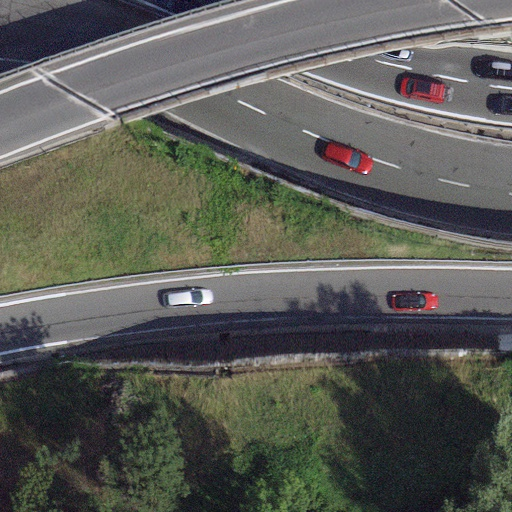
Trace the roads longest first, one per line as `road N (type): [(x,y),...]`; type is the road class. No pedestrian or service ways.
road 1 (motorway): [(0,16),(94,40),(418,167),(511,184)]
road 2 (motorway): [(0,333),(212,301),(511,295)]
road 3 (motorway): [(469,0),(280,40),(0,129)]
road 4 (motorway): [(511,89),(379,64),(231,0)]
